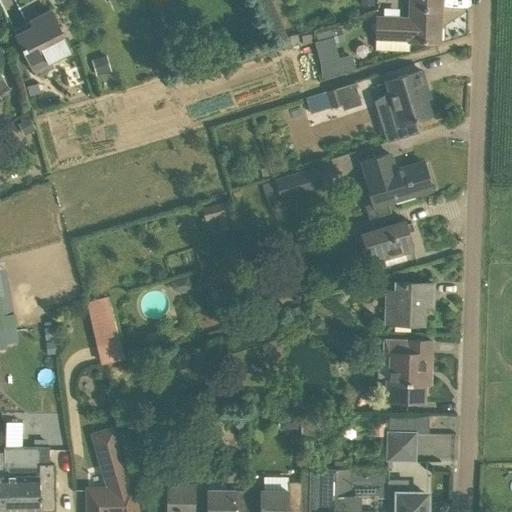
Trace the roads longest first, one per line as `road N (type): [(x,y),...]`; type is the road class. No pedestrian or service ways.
road 1 (residential): [(465,511),(480,0)]
road 2 (unknown): [(477,120),(326,171)]
